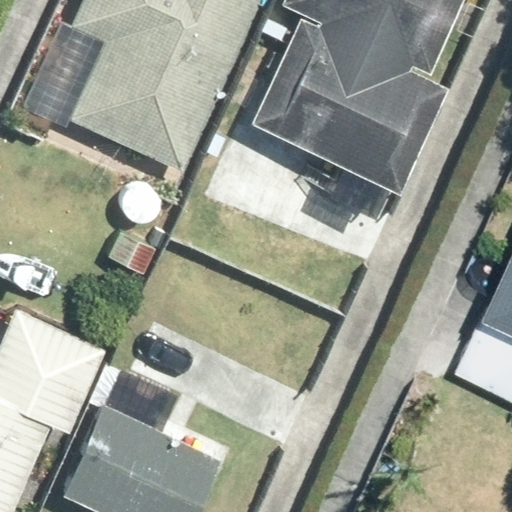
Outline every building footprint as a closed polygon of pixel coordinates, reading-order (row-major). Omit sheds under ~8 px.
[(80,0),(69,23),(102,39),(66,117),(177,167),(253,0),(80,0)] [(281,0),(278,6),(426,75),(462,0),(281,0)] [(297,23),(247,126),(393,196),(443,93),(297,23)] [(107,256),(141,272),(153,242),(119,227),(107,256)] [(486,309),(458,374),(511,399),(511,264),(491,311),(486,309)] [(0,511),(8,511),(48,424),(63,430),(99,348),(10,309),(0,332),(0,511)] [(129,364),(119,391),(141,399),(152,370),(158,373),(171,339),(146,329),(133,365),(129,364)] [(105,407),(63,498),(94,511),(203,511),(226,463),(105,407)]
